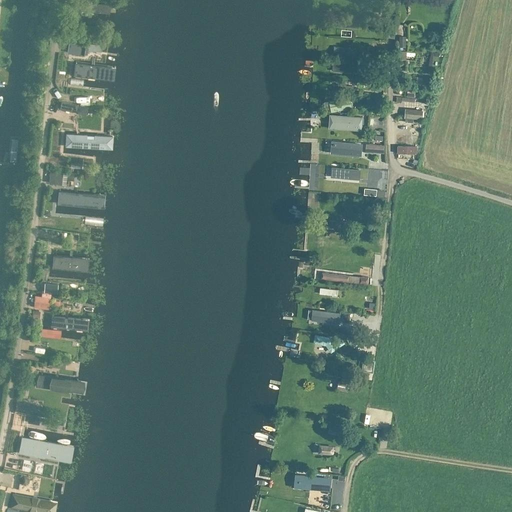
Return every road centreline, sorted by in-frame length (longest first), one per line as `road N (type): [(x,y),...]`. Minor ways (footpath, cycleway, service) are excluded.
road 1 (unclassified): [(0,443),(58,0)]
road 2 (track): [(389,0),(391,164),(511,204)]
road 3 (track): [(511,470),(376,450),(350,469),(343,511)]
road 4 (track): [(391,164),(373,342)]
